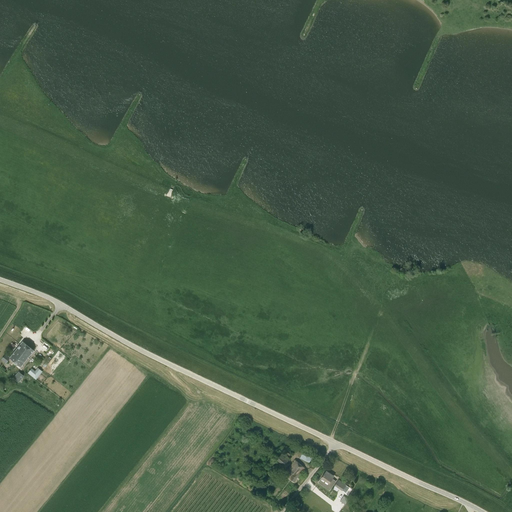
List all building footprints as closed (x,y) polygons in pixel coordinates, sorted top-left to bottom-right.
[(22,341),(9,357),(5,354),(1,359),(6,363),(10,358),(21,366),(34,350),(22,341)] [(36,370),(33,368),(28,373),(37,379),(44,371),(39,367),(36,370)] [(13,379),(19,383),(24,376),(19,372),(13,379)] [(277,460),(283,466),(289,460),(282,454),(277,460)] [(309,464),(311,460),(307,457),(302,455),(299,459),(304,461),(304,462),(309,464)] [(305,470),(295,462),(283,476),(293,484),(296,479),(297,480),(305,470)] [(331,483),(332,481),(331,480),(333,476),(326,471),(321,478),(329,483),(329,482),(331,483)] [(334,487),(332,490),(333,491),(337,494),(339,491),(342,493),(342,492),(345,494),(349,488),(337,480),(333,487),(334,487)]
